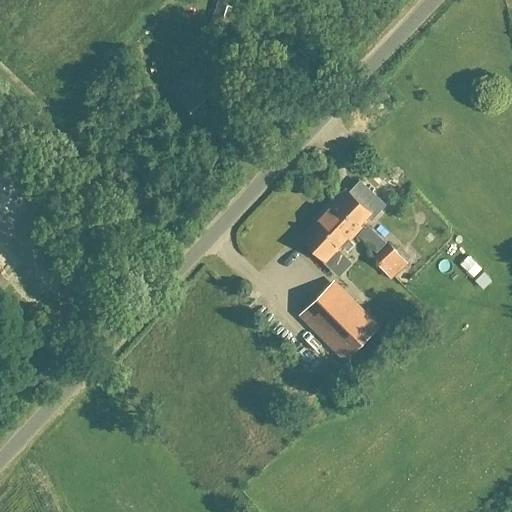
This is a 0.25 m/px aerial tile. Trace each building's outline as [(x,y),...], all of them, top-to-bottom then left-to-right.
[(235,10),(216,3),(206,30),(225,37),(235,10)] [(196,120),(225,93),(198,63),(169,91),(196,120)] [(326,208),(325,209),(319,216),(321,218),(300,240),(323,262),(334,251),(336,253),(353,235),(351,233),(369,214),(345,192),(328,210),(326,208)] [(389,245),(372,260),(390,280),(406,265),(389,245)] [(274,285),(264,293),(285,319),(294,312),(274,285)] [(343,358),(374,327),(333,286),(302,317),(343,358)]
